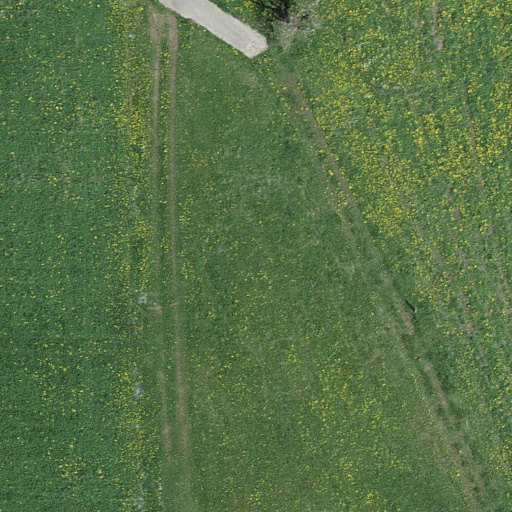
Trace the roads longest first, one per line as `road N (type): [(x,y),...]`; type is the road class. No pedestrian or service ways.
road 1 (track): [(258,50),(302,108),(484,511)]
road 2 (track): [(151,0),(162,511)]
